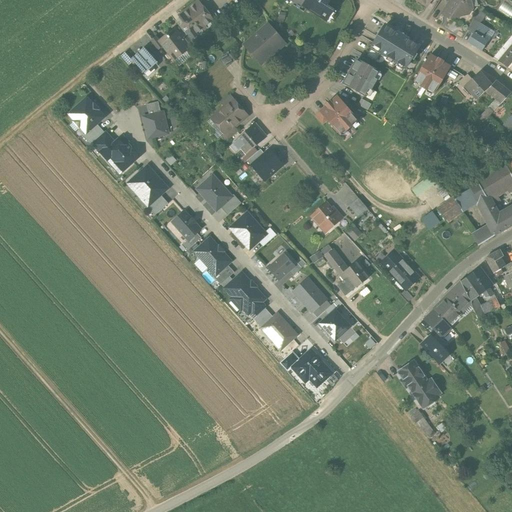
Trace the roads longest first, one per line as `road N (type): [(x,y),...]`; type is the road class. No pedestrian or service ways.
road 1 (residential): [(353,382),(140,145),(125,114)]
road 2 (track): [(0,330),(153,511)]
road 3 (unclassified): [(352,384),(234,474),(158,511)]
road 4 (residential): [(511,236),(441,288),(353,382)]
road 5 (residential): [(239,87),(272,127),(325,80),(369,0)]
road 6 (residential): [(511,84),(375,0)]
